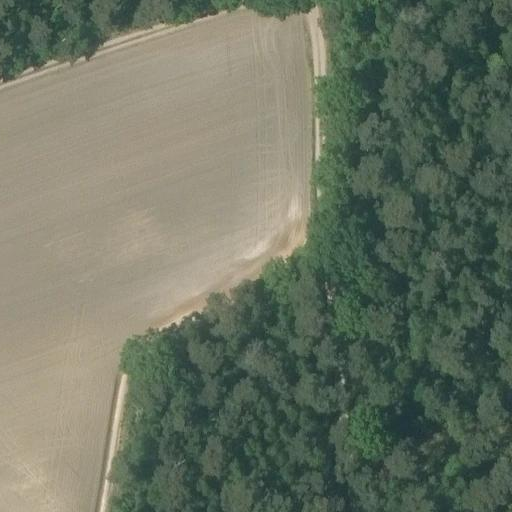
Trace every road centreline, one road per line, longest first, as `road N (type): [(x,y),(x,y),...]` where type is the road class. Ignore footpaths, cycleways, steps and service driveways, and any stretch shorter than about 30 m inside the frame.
road 1 (track): [(345,511),(329,395),(314,0)]
road 2 (track): [(267,0),(0,93)]
